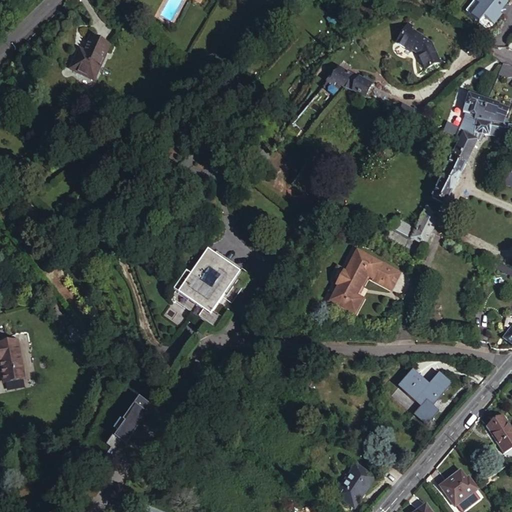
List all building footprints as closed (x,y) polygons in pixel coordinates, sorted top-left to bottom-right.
[(502,13),(505,13),(504,10),(507,10),(506,8),(509,5),(502,0),(476,0),(466,13),(479,24),(484,18),(495,26),(502,16),(501,15),(502,13)] [(432,44),(413,31),(407,28),(397,45),(411,53),(413,52),(419,56),(426,70),(442,63),(432,44)] [(92,82),(108,51),(90,42),(84,54),(80,52),(70,71),(92,82)] [(511,67),(508,66),(505,66),(500,75),(507,79),(511,78),(511,67)] [(330,83),(343,89),(365,101),(374,84),(367,81),(365,85),(339,71),(330,83)] [(482,122),(488,102),(469,96),(463,113),(466,114),(478,118),(477,121),(482,122)] [(510,126),(511,122),(506,120),(509,110),(498,107),(499,105),(488,102),(482,122),(510,126)] [(399,116),(415,123),(419,112),(403,106),(399,116)] [(476,131),(477,121),(478,118),(466,114),(461,129),(476,131)] [(476,131),(476,134),(485,136),(508,140),(510,126),(482,122),(477,121),(476,131)] [(463,133),(460,141),(432,198),(446,205),(478,141),(481,142),(485,136),(476,134),(463,133)] [(295,145),(286,139),(282,146),(285,148),(282,154),(287,158),(295,145)] [(357,164),(365,154),(356,148),(349,159),(357,164)] [(311,155),(301,149),(297,156),(307,163),(311,155)] [(432,233),(441,214),(427,207),(416,230),(411,241),(425,247),(432,233)] [(411,241),(416,230),(395,219),(390,229),(411,241)] [(459,248),(447,242),(445,247),(457,252),(459,248)] [(210,315),(240,270),(206,249),(190,274),(185,271),(173,291),(210,315)] [(358,308),(352,306),(360,285),(362,280),(367,281),(365,287),(384,294),(391,278),(389,277),(371,271),(345,261),(337,284),(329,281),(326,288),(326,291),(327,294),(327,295),(329,297),(332,300),(334,300),(328,316),(352,325),(358,308)] [(371,271),(389,277),(390,275),(372,268),(371,271)] [(72,343),(82,339),(75,324),(66,328),(72,343)] [(0,379),(17,375),(6,337),(0,339),(0,379)] [(435,411),(455,389),(443,379),(433,391),(415,375),(400,392),(423,412),(415,420),(429,432),(442,417),(435,411)] [(135,396),(114,430),(116,431),(112,438),(125,445),(150,405),(135,396)] [(502,457),(511,451),(511,435),(503,421),(486,432),(502,457)] [(376,482),(357,469),(336,498),(356,511),(376,482)] [(452,509),(475,492),(466,480),(464,482),(458,474),(437,489),(452,509)]
